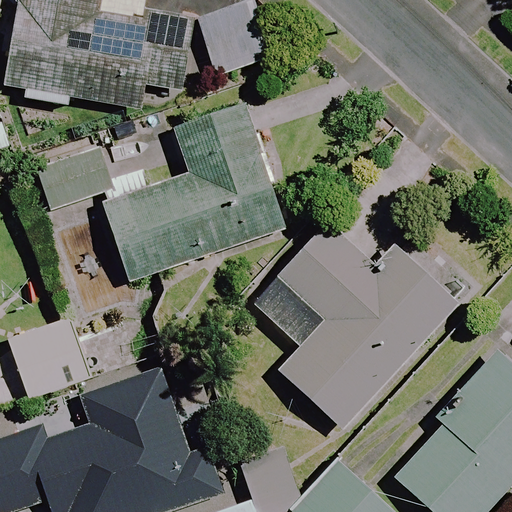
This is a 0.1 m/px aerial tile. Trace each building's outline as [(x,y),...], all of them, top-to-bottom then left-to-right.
[(22,0),(5,101),(69,112),(70,103),(140,115),(145,91),(182,97),(194,28),(145,20),(147,0),(22,0)] [(270,65),(253,6),(199,22),(216,81),(270,65)] [(241,104),(174,126),(191,179),(150,192),(143,172),(106,185),(96,152),(37,168),(50,215),(101,201),(130,287),(285,236),(241,104)] [(373,276),(325,232),(278,284),(324,326),(279,375),(347,437),(461,311),(395,252),(373,276)] [(83,387),(65,328),(10,344),(28,404),(83,387)] [(490,511),(511,489),(511,371),(503,363),(393,480),(426,511),(490,511)] [(191,456),(162,373),(83,401),(92,428),(47,444),(43,432),(0,447),(0,511),(26,511),(49,504),(51,511),(186,511),(225,499),(208,451),(191,456)] [(388,511),(337,466),(295,511),(388,511)] [(228,509),(218,511),(258,511),(254,499),(228,509)]
